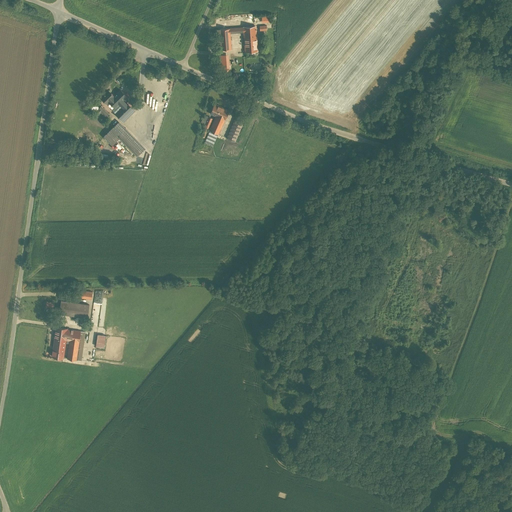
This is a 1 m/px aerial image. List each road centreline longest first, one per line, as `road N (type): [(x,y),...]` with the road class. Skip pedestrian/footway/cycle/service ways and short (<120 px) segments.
road 1 (unclassified): [(0,404),(58,11)]
road 2 (unclassified): [(511,185),(300,119),(182,67)]
road 3 (unclassified): [(182,67),(58,11)]
